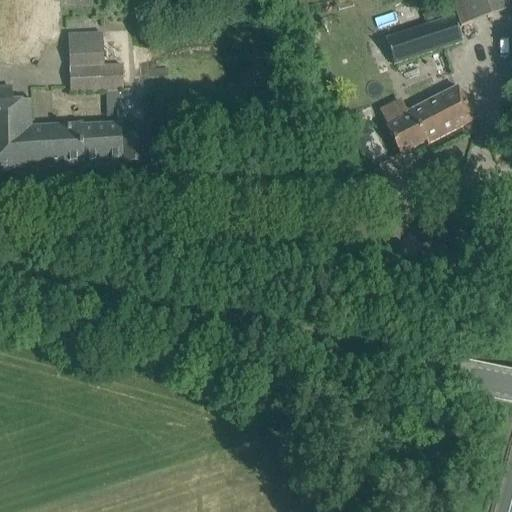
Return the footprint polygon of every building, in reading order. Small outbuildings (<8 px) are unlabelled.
[(511,0),(452,0),(461,27),(511,10),(511,0)] [(435,24),(386,40),(394,66),(462,43),(454,18),(449,19),(445,9),(431,13),(435,24)] [(69,35),(72,95),(124,92),(123,68),(86,69),(85,35),(69,35)] [(120,127),(80,129),(80,127),(32,130),(31,103),(12,104),(11,88),(0,88),(0,172),(82,167),(82,165),(122,162),(120,127)] [(426,142),(428,146),(475,122),(458,88),(407,114),(409,118),(386,130),(399,156),(426,142)] [(151,136),(151,122),(122,124),(122,127),(120,127),(122,162),(122,165),(147,163),(145,136),(151,136)]
